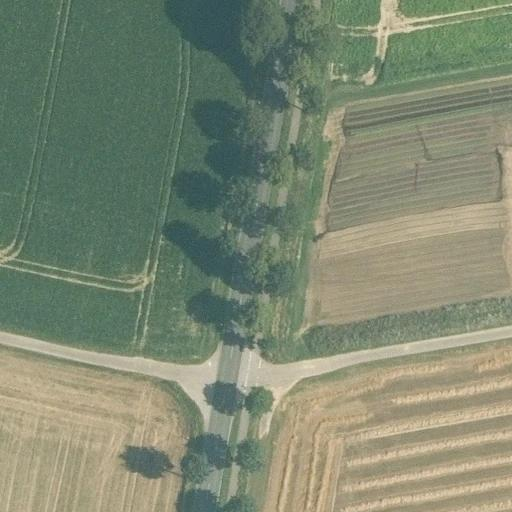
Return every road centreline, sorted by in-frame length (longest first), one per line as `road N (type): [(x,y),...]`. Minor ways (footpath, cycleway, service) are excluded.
road 1 (secondary): [(197,511),(287,0)]
road 2 (track): [(248,375),(511,331)]
road 3 (track): [(0,338),(187,376),(248,375)]
road 4 (track): [(271,371),(248,511)]
